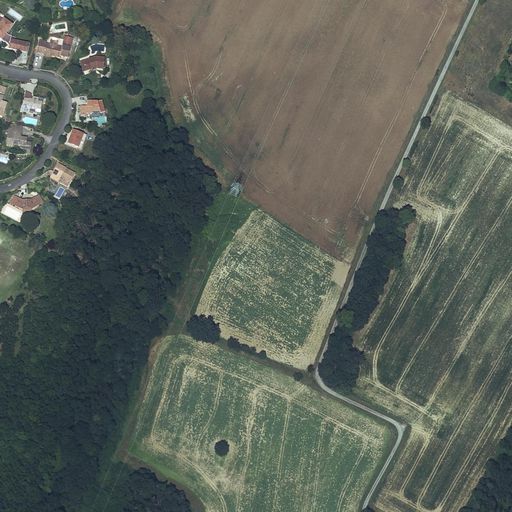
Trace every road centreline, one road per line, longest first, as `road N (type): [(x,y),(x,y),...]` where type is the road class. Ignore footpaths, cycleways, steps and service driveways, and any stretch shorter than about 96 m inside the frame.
road 1 (unclassified): [(476,0),(318,366),(326,389),(400,429),(363,511)]
road 2 (residential): [(0,67),(48,76),(67,97),(41,163),(0,188)]
road 3 (track): [(318,377),(191,333)]
